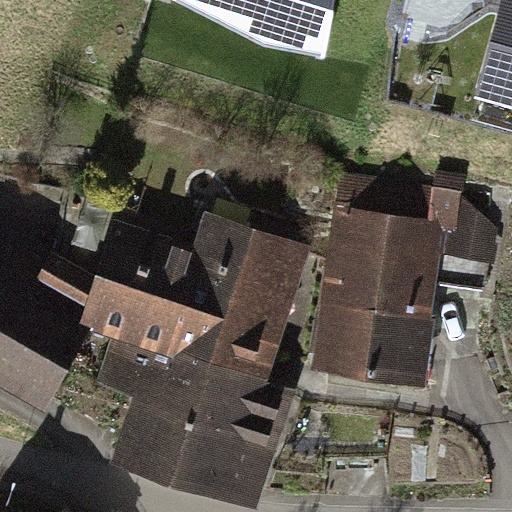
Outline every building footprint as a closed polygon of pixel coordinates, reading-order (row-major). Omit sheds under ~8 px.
[(181,0),(265,46),(331,57),(345,0),(181,0)] [(511,0),(505,0),(479,98),(511,106),(511,0)] [(358,178),(329,369),(409,382),(434,230),(452,233),(449,249),(490,256),(495,227),(460,196),(462,181),(437,177),(435,190),(358,178)] [(88,269),(73,315),(111,327),(93,381),(127,392),(109,449),(241,493),(277,385),(261,380),(305,249),(199,213),(188,246),(105,218),(88,269)] [(0,246),(0,372),(26,389),(73,315),(88,269),(43,242),(29,264),(0,246)]
